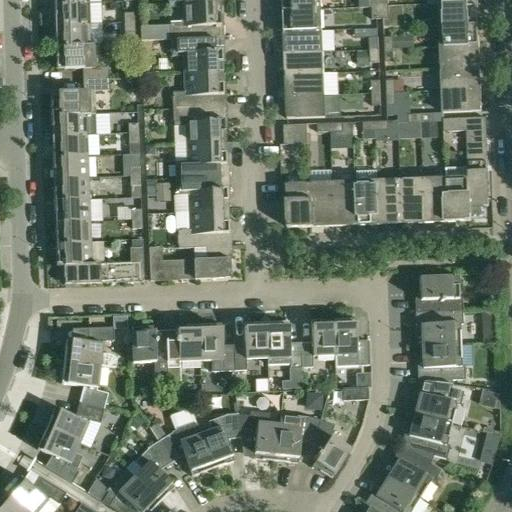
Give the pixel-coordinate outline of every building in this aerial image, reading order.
[(282,0),(283,11),(321,10),(320,0),(282,0)] [(379,0),(361,0),(362,8),(380,8),(379,0)] [(53,5),(54,27),(89,26),(88,4),(53,5)] [(169,24),(170,41),(223,39),(223,23),(219,24),(219,4),(181,6),(181,23),(169,24)] [(439,6),(440,27),(478,26),(477,4),(439,6)] [(380,20),(383,20),(389,20),(405,20),(404,6),(397,7),(380,8),(380,20)] [(371,21),(380,20),(380,8),(362,8),(362,9),(360,9),(361,21),(371,21)] [(283,11),(284,33),(322,32),(321,10),(283,11)] [(133,24),(133,14),(123,14),(123,24),(133,24)] [(133,33),(133,24),(123,24),(124,34),(133,33)] [(54,27),(55,49),(89,47),(89,46),(89,26),(54,27)] [(440,27),(440,49),(478,47),(478,26),(440,27)] [(284,33),(285,55),(323,53),(322,32),(284,33)] [(392,37),(392,38),(393,50),(414,50),(413,36),(392,37)] [(384,38),(384,51),(393,50),(392,38),(384,38)] [(183,57),(183,75),(221,74),(221,55),(224,54),(223,39),(170,41),(171,58),(183,57)] [(378,51),(378,39),(369,39),(369,51),(378,51)] [(83,70),(83,81),(108,80),(108,69),(100,69),(99,46),(89,46),(89,47),(55,49),(56,71),(83,70)] [(440,49),(441,70),(479,69),(478,47),(440,49)] [(384,51),(385,64),(393,63),(393,50),(384,51)] [(378,64),(378,51),(369,51),(369,52),(370,64),(378,64)] [(369,52),(357,53),(358,67),(370,66),(370,64),(369,52)] [(285,55),(285,76),(323,75),(323,53),(285,55)] [(441,70),(442,92),(480,90),(479,69),(441,70)] [(328,72),(327,94),(343,95),(344,72),(328,72)] [(172,93),(173,110),(226,108),(225,93),(222,93),(221,74),(183,75),(184,93),(172,93)] [(285,76),(286,98),(324,96),(323,75),(285,76)] [(130,78),(131,91),(143,91),(142,78),(130,78)] [(50,94),(50,116),(85,115),(85,116),(94,116),(94,92),(109,92),(108,80),(83,81),(83,92),(50,94)] [(394,81),(385,81),(386,94),(395,93),(394,81)] [(380,94),(379,82),(370,82),(371,95),(380,94)] [(443,114),(481,113),(480,90),(442,92),(443,114)] [(395,106),(395,93),(386,94),(386,107),(395,106)] [(380,107),(380,94),(371,95),(371,107),(380,107)] [(287,120),(325,119),(324,96),(286,98),(287,120)] [(185,127),(186,145),(224,143),(223,124),(226,124),(226,108),(173,110),(173,127),(185,127)] [(433,123),(432,115),(432,114),(420,115),(421,123),(433,123)] [(50,116),(51,138),(95,136),(94,116),(85,116),(85,115),(50,116)] [(408,124),(421,123),(420,115),(408,116),(408,124)] [(485,119),(460,120),(461,132),(466,132),(468,169),(468,179),(469,179),(470,208),(471,208),(489,207),(485,119)] [(444,133),(461,132),(460,120),(444,120),(444,133)] [(388,122),(375,123),(375,131),(388,131),(388,122)] [(433,123),(421,123),(421,140),(438,139),(437,122),(433,123)] [(363,132),(375,131),(375,123),(362,124),(363,132)] [(138,134),(137,124),(127,125),(127,135),(138,134)] [(317,134),(330,133),(330,124),(316,125),(317,134)] [(330,133),(342,132),(342,124),(330,124),(330,133)] [(307,145),(306,125),(283,126),(284,146),(307,145)] [(138,144),(138,134),(127,135),(128,144),(138,144)] [(51,138),(52,159),(87,158),(86,137),(95,136),(51,138)] [(175,163),(175,180),(228,178),(228,162),(225,163),(224,143),(186,145),(187,163),(175,163)] [(145,156),(151,156),(154,153),(154,147),(144,147),(145,156)] [(52,159),(53,181),(88,179),(87,158),(52,159)] [(129,168),(129,178),(139,177),(139,168),(129,168)] [(471,222),(471,208),(470,208),(469,179),(468,179),(468,169),(445,170),(446,180),(448,223),(471,222)] [(129,178),(129,187),(130,199),(140,199),(139,177),(129,178)] [(188,196),(189,214),(227,212),(226,193),(229,193),(228,178),(175,180),(176,197),(188,196)] [(53,181),(54,202),(88,201),(88,179),(53,181)] [(423,180),(400,181),(402,225),(425,224),(423,180)] [(446,180),(423,180),(425,224),(448,223),(446,180)] [(400,181),(378,182),(379,225),(402,225),(400,181)] [(378,182),(355,183),(356,226),(379,225),(378,182)] [(355,183),(332,184),(334,227),(356,226),(355,183)] [(155,185),(156,203),(170,203),(169,184),(155,185)] [(332,184),(309,185),(311,228),(334,227),(332,184)] [(287,229),(311,228),(309,185),(286,186),(287,229)] [(54,202),(54,224),(89,223),(88,201),(54,202)] [(141,220),(140,211),(130,211),(131,221),(141,220)] [(227,232),(227,216),(227,212),(189,214),(189,232),(177,232),(178,250),(205,249),(205,248),(231,247),(230,232),(227,232)] [(141,230),(141,220),(131,221),(131,230),(141,230)] [(54,224),(55,245),(90,244),(89,223),(54,224)] [(91,265),(90,244),(55,245),(56,268),(63,267),(91,266),(91,265)] [(232,261),(231,247),(205,248),(205,249),(206,261),(161,262),(161,250),(148,250),(149,282),(229,279),(228,261),(232,261)] [(129,249),(129,258),(142,257),(142,249),(129,249)] [(130,264),(91,265),(91,266),(63,267),(64,286),(143,283),(142,257),(129,258),(130,264)] [(415,301),(415,314),(462,313),(461,300),(458,300),(457,278),(419,280),(419,301),(415,301)] [(415,314),(415,327),(420,327),(421,348),(460,347),(459,326),(462,326),(462,313),(415,314)] [(355,320),(333,321),(334,357),(356,356),(356,368),(368,367),(367,342),(356,343),(355,320)] [(311,344),(300,344),(300,358),(301,369),(313,369),(312,357),(334,357),(333,321),(310,322),(311,344)] [(288,323),(265,324),(267,359),(289,359),(290,370),(301,369),(300,358),(300,344),(288,345),(288,323)] [(244,347),(233,347),(233,372),(245,372),(245,360),(267,359),(265,324),(243,324),(244,347)] [(211,373),(232,372),(233,372),(233,347),(221,348),(220,325),(198,326),(200,362),(210,362),(211,373)] [(177,349),(166,350),(167,375),(167,383),(180,382),(179,363),(200,362),(198,326),(176,327),(177,349)] [(132,364),(155,363),(155,376),(167,375),(166,350),(154,350),(153,328),(131,329),(132,364)] [(65,342),(63,363),(99,367),(101,343),(113,342),(113,329),(88,330),(88,344),(65,342)] [(482,333),(483,346),(497,345),(497,333),(482,333)] [(417,369),(417,382),(451,386),(452,382),(464,381),(464,367),(460,368),(460,347),(421,348),(422,369),(417,369)] [(83,388),(79,403),(103,410),(107,395),(96,392),(97,389),(99,367),(63,363),(61,386),(83,388)] [(300,382),(287,382),(288,392),(300,392),(300,382)] [(419,396),(413,416),(451,426),(456,406),(459,407),(463,394),(450,390),(451,386),(417,382),(414,395),(419,396)] [(341,390),(341,391),(341,402),(367,401),(367,389),(341,390)] [(306,394),(304,411),(321,412),(322,395),(306,394)] [(54,410),(45,431),(78,445),(87,424),(88,422),(99,425),(103,410),(79,403),(75,419),(54,410)] [(279,427),(267,425),(268,415),(250,413),(249,417),(237,416),(239,432),(240,440),(255,438),(253,460),(275,462),(279,427)] [(211,432),(200,436),(212,470),(233,463),(225,441),(240,440),(239,432),(237,416),(237,415),(226,417),(207,423),(211,432)] [(129,425),(136,431),(144,423),(138,416),(129,425)] [(280,416),(279,427),(275,462),(297,465),(299,443),(311,446),(313,439),(315,439),(319,422),(308,419),(280,416)] [(403,435),(400,448),(431,461),(433,457),(445,460),(449,447),(445,446),(451,426),(413,416),(408,437),(403,435)] [(311,468),(318,473),(330,480),(350,450),(330,438),(334,426),(319,422),(315,439),(313,439),(311,446),(323,450),(311,468)] [(176,431),(158,443),(171,464),(184,456),(191,477),(212,470),(200,436),(196,425),(193,423),(176,429),(176,431)] [(50,472),(71,485),(78,474),(69,468),(78,445),(45,431),(37,451),(57,460),(50,472)] [(483,449),(497,452),(500,438),(488,435),(483,449)] [(141,470),(133,479),(159,504),(174,488),(158,472),(171,464),(158,443),(147,450),(147,451),(135,464),(141,470)] [(397,462),(386,479),(419,500),(430,482),(433,484),(440,472),(429,465),(431,461),(400,448),(393,459),(397,462)] [(19,479),(5,495),(24,511),(37,511),(48,500),(58,506),(65,495),(44,481),(36,493),(19,479)] [(133,479),(118,494),(135,511),(150,511),(159,504),(133,479)] [(371,495),(364,506),(374,511),(411,511),(419,500),(386,479),(375,497),(371,495)] [(108,493),(101,503),(108,508),(115,497),(108,493)] [(0,511),(24,511),(5,495),(0,501),(0,511)] [(75,511),(80,505),(69,498),(66,503),(68,510),(70,511),(75,511)]
